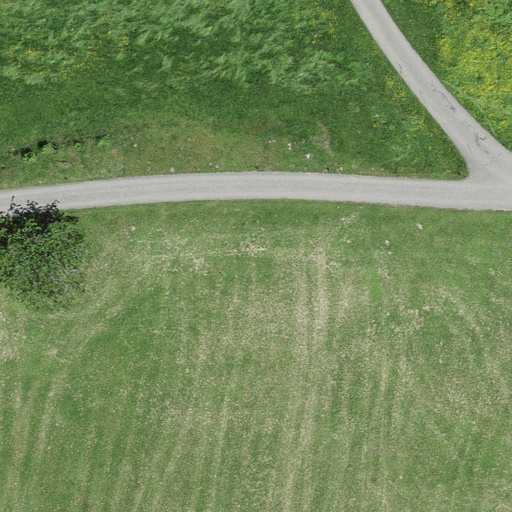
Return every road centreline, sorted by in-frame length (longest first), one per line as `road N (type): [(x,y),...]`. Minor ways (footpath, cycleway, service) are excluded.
road 1 (unclassified): [(508,181),(236,185),(0,216)]
road 2 (unclassified): [(508,181),(374,0)]
